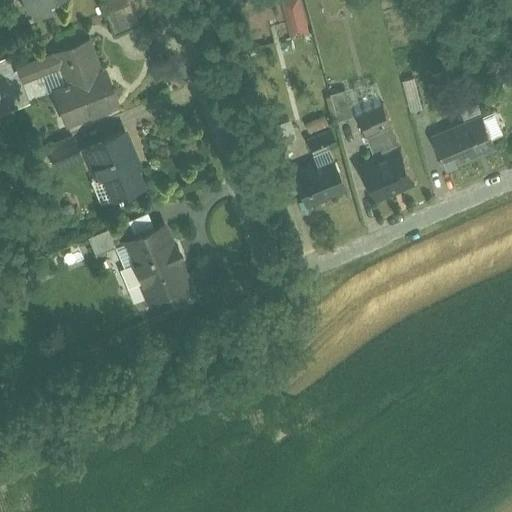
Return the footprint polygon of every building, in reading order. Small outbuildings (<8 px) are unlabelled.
[(130,0),(101,0),(107,13),(132,3),(130,0)] [(281,0),(292,39),(312,34),(302,0),(281,0)] [(140,25),(132,3),(107,13),(116,35),(140,25)] [(8,57),(0,60),(0,110),(26,101),(20,85),(62,69),(69,86),(54,91),(66,124),(119,104),(113,87),(109,88),(90,40),(13,69),(8,57)] [(436,103),(449,99),(439,67),(426,71),(436,103)] [(416,77),(404,80),(413,111),(424,107),(416,77)] [(331,94),(338,121),(353,117),(346,90),(331,94)] [(358,114),(367,137),(393,126),(384,103),(358,114)] [(484,115),(435,136),(448,169),(498,147),(484,115)] [(377,159),(362,165),(376,198),(417,180),(393,126),(367,137),(377,159)] [(126,130),(86,147),(99,177),(92,181),(101,203),(144,186),(132,156),(136,154),(126,130)] [(332,130),(310,140),(316,154),(338,144),(332,130)] [(333,158),(295,174),(307,203),(345,187),(333,158)] [(126,241),(136,237),(129,220),(89,238),(96,254),(126,241)] [(136,237),(126,241),(149,299),(189,282),(165,225),(136,237)]
